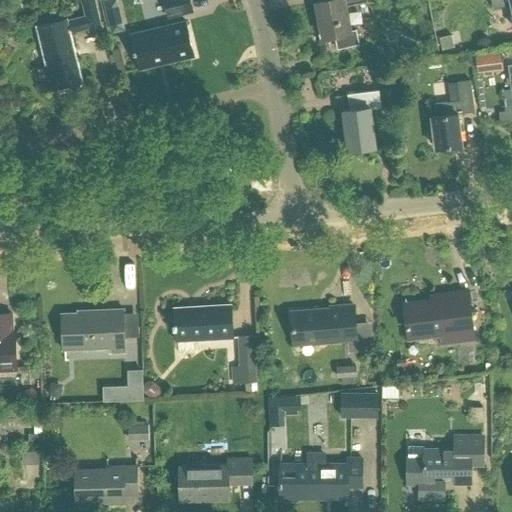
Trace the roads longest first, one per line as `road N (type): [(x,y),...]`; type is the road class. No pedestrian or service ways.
road 1 (residential): [(0,232),(286,221)]
road 2 (residential): [(286,221),(511,194)]
road 3 (residential): [(286,221),(275,85),(255,0)]
